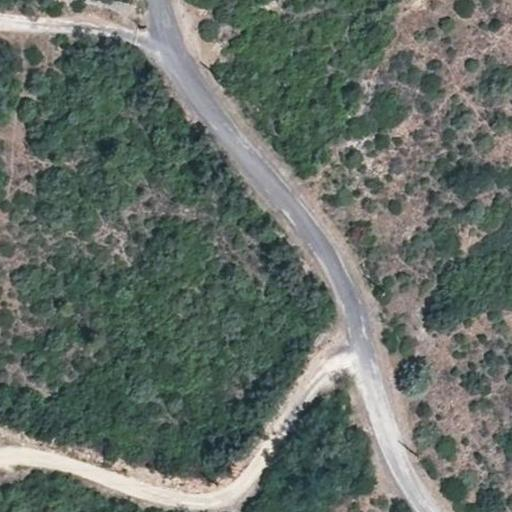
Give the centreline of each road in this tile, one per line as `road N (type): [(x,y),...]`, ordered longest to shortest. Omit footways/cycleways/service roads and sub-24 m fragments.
road 1 (unclassified): [(362,352),(316,370),(243,497),(231,504),(181,501),(54,457),(0,453)]
road 2 (unclassified): [(362,352),(315,242),(169,52)]
road 3 (unclassified): [(426,511),(391,459),(362,352)]
road 4 (unclassified): [(169,52),(119,32),(0,24)]
